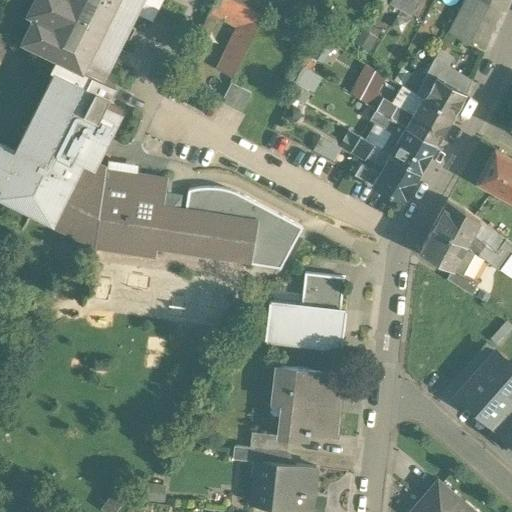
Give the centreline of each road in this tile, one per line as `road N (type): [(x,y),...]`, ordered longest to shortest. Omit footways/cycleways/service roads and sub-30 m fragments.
road 1 (residential): [(383,396),(402,236),(511,30)]
road 2 (residential): [(383,396),(410,402),(511,489)]
